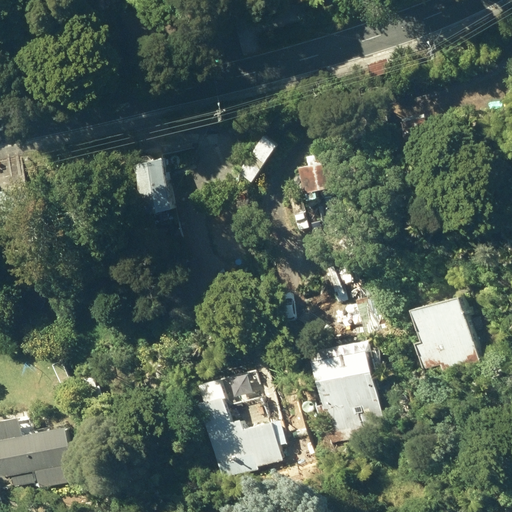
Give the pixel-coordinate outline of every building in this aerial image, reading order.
[(23,48),(36,49),(36,38),(23,37),(23,48)] [(409,117),(416,142),(433,137),(426,112),(409,117)] [(305,165),(307,178),(341,173),(337,150),(313,155),(315,163),(305,165)] [(144,163),(158,211),(186,203),(172,154),(144,163)] [(0,190),(0,201),(6,231),(40,223),(30,184),(0,190)] [(297,229),(298,241),(320,238),(319,226),(297,229)] [(449,362),(451,369),(489,361),(484,339),(487,340),(477,291),(427,303),(433,338),(427,339),(432,366),(449,362)] [(364,297),(370,332),(392,329),(386,293),(364,297)] [(36,315),(38,333),(55,331),(53,313),(36,315)] [(326,409),(329,443),(390,437),(382,356),(328,362),(333,408),(326,409)] [(242,458),(243,469),(291,460),(283,418),(252,424),(251,415),(240,417),(235,391),(233,392),(230,376),(208,380),(223,462),(242,458)] [(45,481),(46,486),(88,479),(78,423),(34,431),(31,415),(0,420),(0,448),(1,448),(5,476),(18,473),(20,485),(45,481)]
